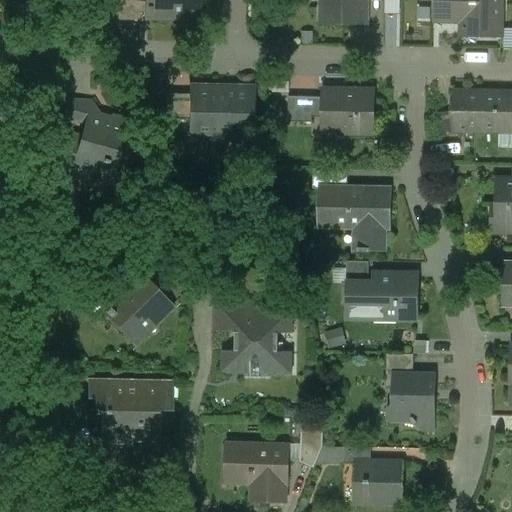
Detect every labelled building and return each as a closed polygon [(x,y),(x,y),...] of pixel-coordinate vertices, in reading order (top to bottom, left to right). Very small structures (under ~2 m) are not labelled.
[(136,0),(111,0),(112,21),(136,22),(136,0)] [(201,0),(145,0),(146,14),(180,15),(180,18),(201,18),(201,0)] [(322,0),(322,22),(344,22),(344,25),(366,25),(366,0),(322,0)] [(461,0),(461,6),(461,37),(501,38),(501,0),(461,0)] [(251,90),(193,89),(193,95),(193,121),(193,127),(228,128),(228,138),(251,138),(251,90)] [(374,90),(323,89),(322,98),(322,118),(328,118),(328,134),(373,135),(374,90)] [(482,92),(456,91),(455,130),(481,131),(482,92)] [(511,92),(482,92),(481,131),(511,131),(511,92)] [(193,95),(165,94),(165,120),(193,121),(193,95)] [(322,98),(288,97),(288,122),(312,123),(312,118),(322,118),(322,98)] [(104,120),(87,115),(80,137),(78,144),(66,141),(58,169),(68,172),(72,179),(88,183),(94,180),(111,184),(116,166),(125,161),(134,129),(116,123),(112,115),(104,120)] [(54,130),(44,165),(58,169),(66,141),(78,144),(80,137),(54,130)] [(347,170),(313,169),(313,189),(319,190),(319,188),(347,188),(347,170)] [(511,179),(511,180),(511,179),(511,185),(495,185),(494,221),(505,222),(505,235),(511,235),(511,179)] [(347,188),(319,188),(319,190),(319,226),(359,226),(358,248),(358,252),(370,253),(370,251),(384,251),(384,226),(387,223),(388,189),(370,189),(367,192),(351,192),(348,188),(347,188)] [(369,263),(346,262),(346,284),(368,284),(369,263)] [(511,265),(503,265),(503,305),(511,305),(511,265)] [(418,275),(372,274),(372,294),(377,294),(376,311),(396,312),(396,320),(418,320),(418,275)] [(134,278),(109,302),(104,302),(104,307),(107,310),(105,312),(110,318),(112,316),(137,342),(170,309),(137,275),(134,278)] [(134,278),(92,278),(91,279),(90,301),(104,302),(109,302),(134,278)] [(292,310),(254,310),(254,301),(240,301),(240,324),(236,328),(235,360),(249,361),(249,362),(244,368),(243,372),(242,372),(242,374),(243,374),(243,377),(269,377),(269,375),(291,375),(292,354),(278,353),(278,332),(292,332),(292,310)] [(413,356),(386,355),(386,379),(396,379),(413,379),(413,356)] [(413,379),(396,379),(386,379),(385,387),(396,387),(396,415),(402,421),(411,421),(422,433),(432,433),(433,397),(431,397),(432,382),(429,380),(413,379)] [(124,383),(89,382),(89,399),(96,400),(123,400),(124,388),(124,383)] [(169,389),(124,388),(123,400),(96,400),(96,415),(106,415),(106,435),(130,436),(130,441),(153,441),(154,411),(169,411),(169,389)] [(323,420),(301,420),(299,463),(313,469),(322,448),(323,420)] [(288,447),(251,446),(251,448),(227,447),(226,474),(253,475),(252,501),(284,502),(285,484),(287,484),(288,447)] [(370,449),(344,448),(344,463),(356,464),(356,463),(370,463),(370,449)] [(370,463),(356,463),(356,464),(355,503),(401,504),(402,463),(370,463)]
